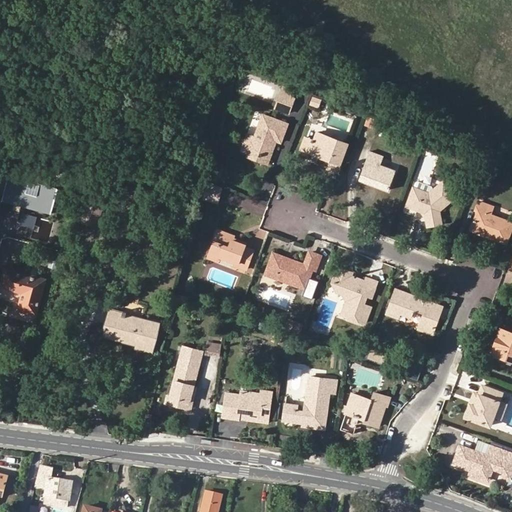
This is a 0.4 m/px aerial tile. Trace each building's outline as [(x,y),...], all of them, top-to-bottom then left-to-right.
[(285,87),(283,93),(277,109),(289,113),(295,98),(294,97),(288,95),(290,89),(285,87)] [(290,89),(288,95),(294,97),(296,91),(290,89)] [(313,95),(309,104),(320,108),(323,99),(313,95)] [(249,155),(267,162),(274,144),(280,147),(287,129),(261,119),(253,141),(245,138),(239,155),(248,158),(249,155)] [(307,142),(302,155),(328,164),(325,173),(336,176),(346,147),(315,135),(312,144),(307,142)] [(297,153),(302,155),(307,142),(301,140),(297,153)] [(378,182),(377,185),(389,189),(397,170),(382,165),(386,156),(371,150),(361,179),(371,182),(372,180),(378,182)] [(265,168),(267,162),(249,155),(248,158),(247,161),(265,168)] [(0,207),(2,200),(4,200),(11,175),(0,172),(0,207)] [(11,175),(4,200),(15,203),(22,179),(11,175)] [(57,188),(22,179),(15,203),(51,213),(57,188)] [(415,187),(408,205),(427,212),(429,225),(443,222),(441,210),(458,195),(445,180),(431,193),(415,187)] [(222,188),(208,184),(204,198),(219,202),(222,188)] [(105,198),(90,194),(84,216),(99,220),(105,198)] [(488,232),(487,235),(506,242),(511,225),(511,221),(490,213),(493,205),(479,200),(477,208),(479,209),(473,227),(488,232)] [(34,228),(38,216),(24,212),(21,224),(34,228)] [(472,229),(487,235),(488,232),(473,227),(472,229)] [(247,242),(241,240),(240,242),(235,241),(236,238),(237,236),(220,230),(215,242),(217,242),(211,256),(221,259),(222,256),(239,263),(238,266),(247,269),(255,249),(245,246),(247,242)] [(289,263),(273,257),(266,274),(306,289),(314,268),(317,269),(322,256),(311,251),(306,265),(291,259),(289,263)] [(274,253),(273,257),(289,263),(291,259),(274,253)] [(221,259),(238,266),(239,263),(222,256),(221,259)] [(50,259),(48,267),(57,269),(58,261),(50,259)] [(372,306),(364,303),(360,302),(363,294),(367,295),(372,297),(378,282),(367,278),(366,281),(352,276),(347,274),(345,269),(338,266),(335,274),(337,280),(332,282),(336,290),(346,294),(348,300),(343,314),(350,316),(349,319),(357,322),(358,319),(366,322),(372,306)] [(5,267),(0,285),(0,286),(21,292),(16,309),(37,315),(46,278),(5,267)] [(425,314),(422,321),(419,329),(432,335),(443,306),(397,290),(388,314),(399,318),(400,313),(410,317),(413,309),(425,314)] [(152,352),(159,323),(126,314),(126,312),(110,308),(103,335),(135,344),(135,347),(152,352)] [(410,317),(422,321),(425,314),(413,309),(410,317)] [(498,345),(494,344),(491,352),(511,360),(511,332),(500,327),(497,337),(500,338),(498,345)] [(225,346),(213,345),(212,351),(224,353),(225,346)] [(182,353),(180,362),(200,368),(202,358),(182,353)] [(404,376),(418,381),(424,363),(410,358),(404,376)] [(180,362),(170,398),(190,403),(194,387),(200,368),(180,362)] [(307,424),(307,428),(326,430),(331,394),(334,394),(336,380),(311,376),(306,413),(297,412),(298,407),(286,405),(284,421),(304,424),(307,424)] [(190,403),(170,398),(168,404),(191,411),(197,388),(194,387),(190,403)] [(484,388),(481,396),(477,407),(471,405),(466,417),(484,424),(491,427),(495,417),(500,403),(503,395),(496,392),(484,388)] [(240,421),(241,417),(241,413),(259,416),(259,419),(258,423),(269,424),(272,406),(263,405),(265,396),(242,392),(242,397),(227,394),(224,418),(240,421)] [(364,417),(363,420),(362,423),(377,428),(385,407),(387,408),(390,400),(374,394),(371,402),(351,394),(345,414),(359,419),(360,416),(364,417)] [(477,407),(481,396),(475,394),(471,405),(477,407)] [(273,397),(265,396),(263,405),(272,406),(273,397)] [(507,406),(500,403),(495,417),(502,419),(507,406)] [(511,472),(511,465),(488,456),(461,446),(454,464),(472,471),(470,475),(488,482),(493,469),(511,476),(511,472)] [(511,454),(492,446),(488,456),(511,465),(511,454)] [(49,470),(38,468),(34,487),(46,489),(45,497),(47,497),(67,501),(69,501),(72,483),(47,479),(49,470)] [(6,480),(6,479),(0,476),(0,496),(1,497),(4,489),(11,491),(14,482),(6,480)] [(217,511),(222,496),(205,492),(200,511),(217,511)] [(66,506),(67,501),(47,497),(46,503),(66,506)]
